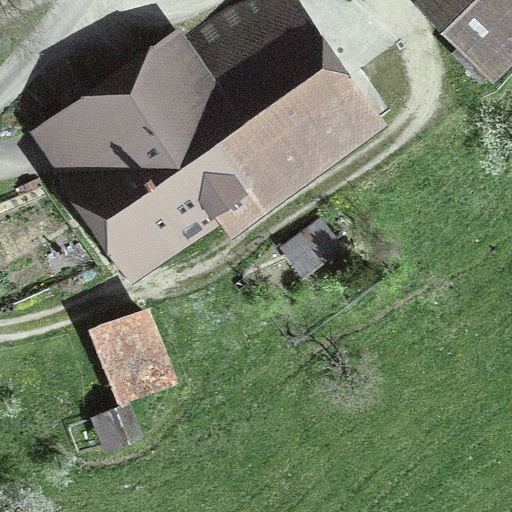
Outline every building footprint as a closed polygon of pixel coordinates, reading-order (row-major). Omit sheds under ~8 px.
[(368,124),(279,0),(250,0),(235,7),(178,49),(173,43),(125,77),(112,59),(43,107),(83,166),(61,181),(115,258),(215,188),(235,216),(368,124)] [(493,63),(511,44),(511,0),(449,0),(440,10),(493,63)] [(303,265),(336,239),(317,215),(284,241),(303,265)] [(151,296),(88,319),(118,399),(180,376),(151,296)] [(127,405),(108,413),(119,441),(138,432),(127,405)]
